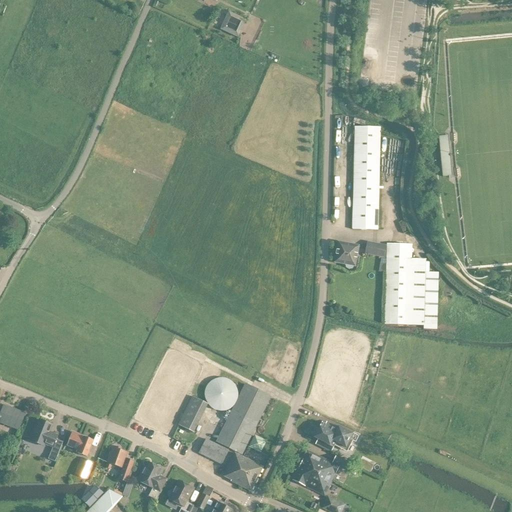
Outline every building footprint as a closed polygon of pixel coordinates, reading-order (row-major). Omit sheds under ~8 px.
[(238,35),(244,16),(227,11),(221,30),(238,35)] [(377,230),(379,128),(354,127),(351,229),(377,230)] [(448,135),(438,136),(443,177),(453,175),(448,135)] [(334,262),(354,266),(358,246),(338,242),(334,262)] [(365,248),(365,254),(381,257),(383,257),(385,245),(367,242),(365,248)] [(381,257),(379,271),(385,272),(384,324),(409,325),(423,326),(423,329),(436,329),(438,272),(424,272),(425,260),(411,259),(412,245),(386,244),(386,245),(386,246),(385,245),(383,257),(381,257)] [(241,455),(271,397),(244,384),(215,442),(241,455)] [(193,433),(207,404),(192,396),(178,425),(193,433)] [(3,405),(0,413),(0,423),(18,430),(25,413),(3,405)] [(52,425),(39,420),(30,441),(44,446),(45,444),(52,447),(57,435),(49,432),(52,425)] [(316,442),(329,450),(334,442),(345,447),(352,432),(341,426),(339,429),(322,420),(313,437),(317,439),(316,442)] [(79,434),(72,432),(66,445),(78,450),(77,452),(87,456),(93,440),(83,436),(83,437),(78,436),(79,434)] [(260,452),(266,441),(254,435),(249,446),(260,452)] [(221,464),(228,450),(206,439),(198,454),(221,464)] [(127,453),(112,448),(107,463),(121,468),(117,479),(126,482),(134,462),(126,459),(127,453)] [(312,471),(332,480),(338,467),(347,471),(350,464),(335,456),(332,463),(307,451),(302,460),(315,466),(312,471)] [(231,480),(230,481),(250,491),(262,467),(234,453),(223,476),(231,480)] [(94,463),(81,457),(74,474),(88,480),(94,463)] [(302,460),(292,480),(324,496),(332,480),(312,471),(315,466),(302,460)] [(152,488),(148,496),(155,500),(166,479),(159,476),(162,470),(147,462),(138,481),(152,488)] [(178,481),(169,499),(182,506),(178,511),(190,511),(191,510),(193,506),(186,502),(193,488),(178,481)] [(89,491),(81,499),(89,507),(97,499),(89,491)] [(90,511),(106,511),(122,497),(121,496),(112,492),(111,491),(90,511)] [(202,493),(196,506),(203,510),(206,504),(207,501),(209,497),(203,494),(202,493)] [(340,511),(344,505),(328,497),(323,508),(330,511),(340,511)] [(211,511),(233,511),(234,511),(216,502),(216,504),(213,502),(211,506),(214,508),(211,511)]
